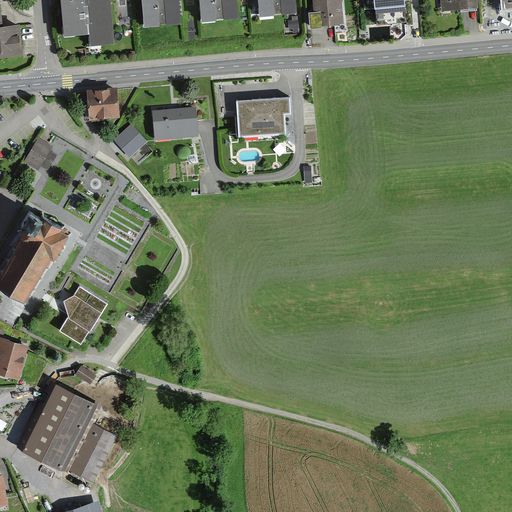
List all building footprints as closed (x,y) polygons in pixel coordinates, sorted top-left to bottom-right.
[(60,0),(64,38),(90,36),(92,48),(115,46),(109,0),(60,0)] [(143,0),(145,27),(180,25),(178,0),(143,0)] [(201,0),(203,23),(237,21),(236,0),(201,0)] [(258,0),(260,21),(299,17),(296,0),(258,0)] [(313,0),(315,14),(309,15),(311,29),(345,26),(342,0),(313,0)] [(370,0),(373,20),(409,17),(407,0),(370,0)] [(477,0),(441,0),(442,13),(478,9),(477,0)] [(511,0),(500,0),(501,8),(511,7),(511,0)] [(299,32),(300,21),(289,21),(288,31),(299,32)] [(0,60),(24,57),(20,26),(0,28),(0,60)] [(116,90),(87,91),(89,120),(118,118),(116,90)] [(289,98),(237,101),(240,136),(285,133),(283,114),(290,113),(289,98)] [(195,107),(153,111),(156,140),(198,136),(195,107)] [(146,142),(132,125),(114,141),(129,157),(146,142)] [(54,142),(38,134),(23,162),(40,171),(43,165),(48,168),(56,154),(50,149),(54,142)] [(314,183),(313,166),(305,167),(306,183),(314,183)] [(20,243),(0,276),(0,289),(25,306),(50,260),(54,260),(69,233),(35,213),(20,238),(20,243)] [(108,305),(81,288),(76,294),(64,302),(69,318),(60,331),(82,346),(108,305)] [(30,347),(2,338),(0,345),(0,373),(20,379),(30,347)] [(97,376),(83,366),(77,374),(92,384),(97,376)] [(102,404),(56,381),(23,449),(69,471),(92,424),(102,404)] [(116,435),(92,424),(69,471),(95,483),(116,435)] [(98,511),(95,501),(61,511),(98,511)]
